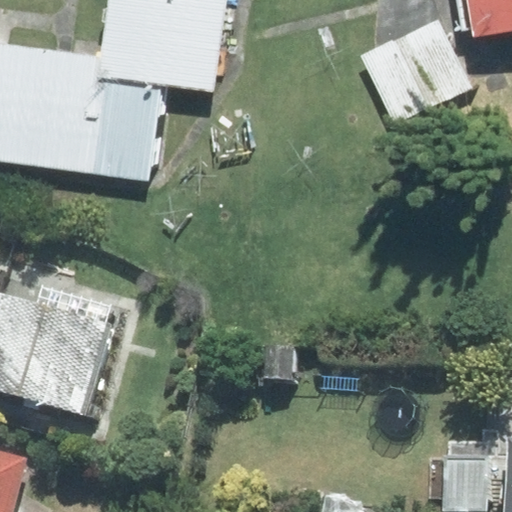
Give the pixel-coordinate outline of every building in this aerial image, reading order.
[(242,0),(124,0),(120,50),(0,38),(0,149),(170,172),(182,72),(233,78),(242,0)] [(511,0),(470,0),(475,34),(511,28),(511,0)] [(442,20),(361,55),(391,124),(472,89),(442,20)] [(49,307),(0,292),(0,398),(103,430),(140,305),(57,281),(49,307)] [(0,511),(38,511),(51,465),(0,452),(0,511)] [(454,460),(454,510),(501,510),(500,459),(454,460)]
